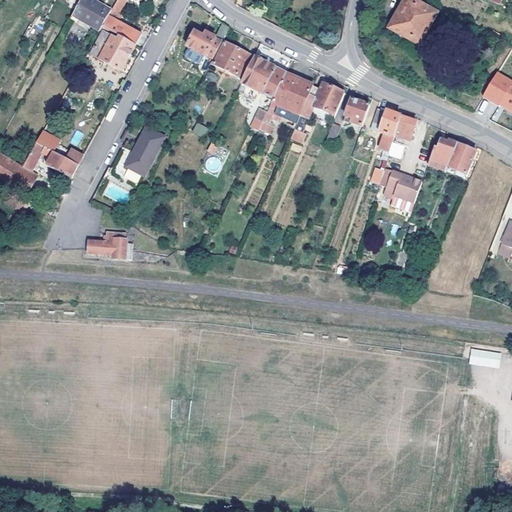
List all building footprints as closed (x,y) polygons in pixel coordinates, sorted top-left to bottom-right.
[(111,12),(88,0),(80,0),(73,13),(101,30),(102,28),(108,17),(111,12)] [(117,0),(111,11),(118,15),(119,14),(127,0),(117,0)] [(409,0),(408,3),(393,29),(417,42),(431,17),(435,10),(417,0),(409,0)] [(390,27),(393,29),(408,3),(405,2),(390,27)] [(108,17),(117,22),(121,16),(119,14),(118,15),(111,11),(111,12),(108,17)] [(108,17),(102,28),(136,47),(142,36),(108,17)] [(434,18),(431,17),(417,42),(419,43),(434,18)] [(209,58),(212,60),(223,40),(230,29),(223,24),(215,38),(205,33),(203,37),(195,33),(187,47),(188,48),(202,55),(209,58)] [(419,43),(417,42),(393,29),(390,27),(389,30),(418,46),(419,43)] [(102,28),(101,30),(87,54),(122,73),(136,47),(102,28)] [(243,81),(254,58),(225,44),(213,66),(243,81)] [(198,63),(202,55),(188,48),(184,55),(198,63)] [(206,73),(212,60),(209,58),(202,71),(206,73)] [(243,81),(241,84),(274,101),(286,74),(254,58),(243,81)] [(195,78),(202,81),(206,73),(202,71),(199,70),(195,78)] [(206,79),(216,82),(218,75),(208,72),(206,79)] [(267,113),(263,122),(270,125),(273,118),(275,114),(297,123),(301,115),(313,88),(313,86),(286,74),(274,101),(267,113)] [(511,83),(497,75),(482,99),(500,110),(500,109),(511,115),(511,83)] [(313,88),(301,115),(310,119),(314,109),(335,117),(345,94),(332,89),(322,84),(319,91),(313,88)] [(362,127),(370,106),(361,103),(351,100),(343,121),(362,127)] [(256,119),(263,122),(267,113),(260,109),(256,119)] [(389,153),(394,138),(401,117),(387,112),(378,109),(371,131),(384,135),(379,150),(389,153)] [(389,153),(388,155),(398,158),(402,146),(406,147),(408,141),(410,142),(416,122),(407,119),(401,117),(394,138),(389,153)] [(263,122),(256,119),(251,127),(259,131),(259,130),(275,138),(282,122),(273,118),(270,125),(263,122)] [(196,123),(192,133),(204,137),(208,127),(196,123)] [(329,133),(337,137),(341,128),(333,125),(329,133)] [(146,128),(126,168),(145,177),(165,138),(146,128)] [(306,135),(294,129),(290,138),(302,144),(306,135)] [(77,146),(83,133),(76,130),(71,143),(77,146)] [(334,145),(337,137),(329,133),(325,142),(334,145)] [(36,144),(78,166),(83,157),(41,135),(36,144)] [(435,148),(430,161),(447,168),(457,144),(449,140),(448,143),(441,140),(438,149),(435,148)] [(213,154),(218,147),(211,143),(207,150),(213,154)] [(74,172),(78,166),(36,144),(24,167),(23,168),(0,155),(0,179),(28,195),(38,177),(31,173),(41,156),(50,161),(47,167),(70,179),(74,172)] [(457,144),(447,168),(467,176),(477,152),(457,144)] [(430,161),(428,166),(445,172),(447,168),(430,161)] [(412,180),(384,168),(376,192),(384,195),(387,188),(396,192),(401,179),(411,183),(412,180)] [(447,168),(445,172),(465,180),(467,176),(447,168)] [(395,197),(414,204),(422,184),(412,180),(411,183),(401,179),(396,192),(387,188),(384,195),(394,199),(395,197)] [(395,197),(394,199),(391,207),(396,209),(394,213),(409,218),(414,204),(395,197)] [(51,209),(48,215),(54,218),(57,212),(51,209)] [(409,220),(398,251),(399,252),(390,275),(401,279),(420,225),(409,220)] [(503,244),(511,248),(511,222),(511,223),(503,244)] [(89,242),(88,251),(88,254),(113,257),(113,260),(125,261),(127,241),(125,241),(126,235),(107,233),(106,243),(98,243),(89,242)] [(509,260),(511,252),(511,248),(503,244),(498,254),(509,260)] [(469,365),(500,367),(501,352),(470,349),(469,365)]
